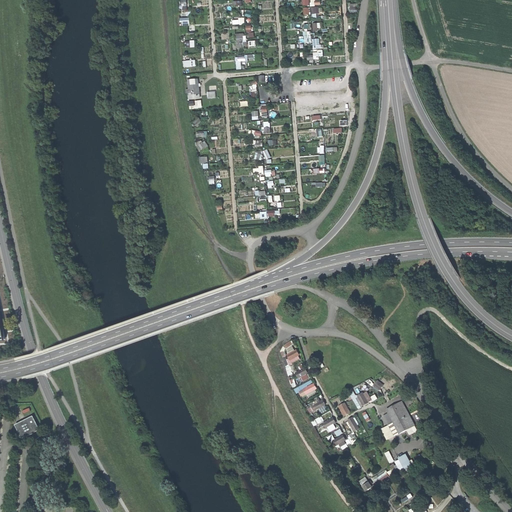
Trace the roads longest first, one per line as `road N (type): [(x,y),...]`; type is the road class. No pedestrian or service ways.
road 1 (trunk): [(0,378),(316,273),(385,258),(511,251)]
road 2 (primary): [(109,511),(38,364),(0,210)]
road 3 (trunk): [(276,277),(0,369)]
road 4 (track): [(165,0),(183,142),(215,241)]
road 5 (trunk): [(511,242),(383,249),(276,277)]
road 6 (trunk): [(393,38),(378,162),(353,210),(318,248)]
road 7 (trunk): [(511,210),(470,177),(436,133),(393,38)]
road 8 (track): [(276,342),(262,358),(354,511)]
road 9 (unclassified): [(328,331),(276,321),(252,265),(262,238),(307,227)]
road 10 (unclassified): [(307,227),(330,207),(352,159),(364,105),(360,66)]
road 11 (trunk): [(511,334),(448,268),(419,192)]
road 12 (unclassified): [(409,372),(510,511)]
road 13 (trunk): [(393,38),(419,192)]
road 14 (track): [(511,367),(435,309),(418,318),(421,358)]
